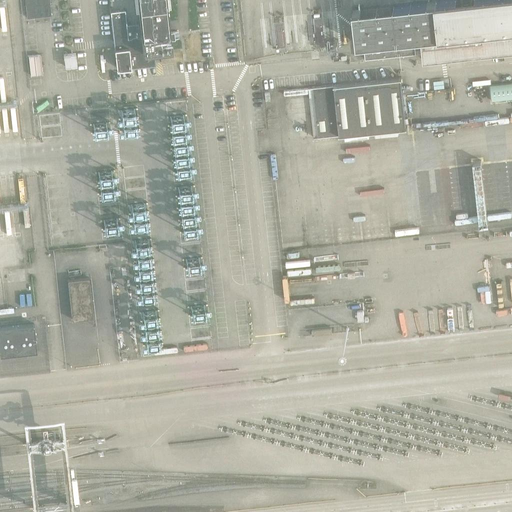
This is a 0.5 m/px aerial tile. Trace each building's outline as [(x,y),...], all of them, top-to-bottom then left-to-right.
[(51,15),(49,0),(24,0),(27,18),(51,15)] [(172,44),(167,0),(110,0),(118,63),(157,59),(155,46),(172,44)] [(511,0),(464,0),(349,13),(352,46),(361,45),(363,58),(419,53),(420,62),(511,51),(511,0)] [(75,54),(64,55),(65,67),(76,66),(75,54)] [(402,78),(309,88),(314,137),(407,127),(402,78)] [(492,98),(511,97),(511,83),(492,84),(492,98)] [(230,96),(218,97),(220,116),(232,115),(230,96)] [(441,172),(420,173),(420,182),(438,182),(439,191),(441,191),(441,172)] [(420,201),(396,203),(398,230),(422,229),(422,224),(432,223),(432,221),(422,222),(420,201)] [(305,233),(307,246),(330,243),(329,233),(321,234),(321,233),(309,235),(309,232),(305,233)] [(94,315),(89,276),(69,278),(73,318),(94,315)] [(33,322),(0,325),(0,354),(36,350),(33,322)]
